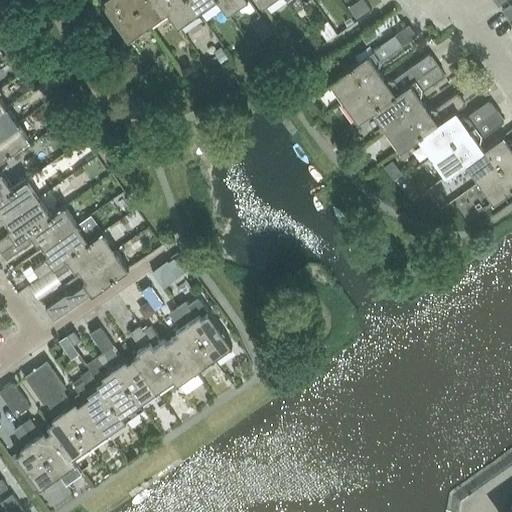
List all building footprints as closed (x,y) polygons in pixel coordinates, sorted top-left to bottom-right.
[(101,0),(128,38),(149,23),(132,0),(101,0)] [(161,0),(132,0),(149,23),(168,10),(161,0)] [(178,25),(198,10),(191,0),(161,0),(168,10),(178,25)] [(191,0),(198,10),(212,0),(191,0)] [(219,0),(228,11),(243,0),(219,0)] [(510,20),(511,18),(511,5),(510,2),(501,8),(510,20)] [(343,100),(383,71),(379,66),(380,61),(402,45),(394,33),(329,80),(343,100)] [(372,109),(437,62),(429,52),(392,78),(387,77),(383,71),(343,100),(358,120),(373,109),(372,109)] [(386,128),(425,100),(422,95),(422,89),(445,73),(437,62),(372,109),(373,109),(386,128)] [(458,108),(465,102),(457,91),(435,107),(429,106),(425,100),(386,128),(400,148),(418,136),(457,107),(458,108)] [(432,155),(497,109),(489,98),(466,114),(461,113),(458,108),(457,107),(418,136),(432,155)] [(7,104),(0,109),(0,133),(18,120),(7,104)] [(484,147),(484,146),(481,142),(482,136),(505,120),(497,109),(432,155),(446,175),(465,161),(484,147)] [(18,120),(0,133),(0,157),(30,136),(18,120)] [(479,180),(511,156),(511,138),(509,138),(504,132),(484,146),(484,147),(465,161),(479,180)] [(511,156),(479,180),(493,200),(511,186),(511,156)] [(0,196),(14,187),(13,186),(1,168),(0,168),(0,196)] [(5,220),(39,195),(26,177),(13,186),(14,187),(0,196),(0,214),(1,214),(5,220)] [(52,213),(51,212),(39,195),(5,220),(9,225),(7,227),(9,231),(0,236),(0,245),(2,249),(15,240),(29,230),(29,229),(52,213)] [(78,221),(64,202),(51,212),(52,213),(29,229),(29,230),(15,240),(2,249),(8,257),(34,239),(36,242),(39,240),(43,246),(78,221)] [(90,239),(90,238),(78,221),(43,246),(47,251),(44,253),(47,257),(34,266),(40,275),(52,267),(67,256),(90,239)] [(80,273),(116,248),(103,229),(90,238),(90,239),(67,256),(52,267),(57,274),(71,265),(73,268),(76,266),(80,273)] [(77,302),(129,266),(116,248),(80,273),(84,278),(81,280),(84,284),(71,293),(64,294),(45,308),(53,319),(77,302)] [(232,343),(208,309),(202,300),(195,299),(189,304),(186,300),(178,306),(213,357),(232,343)] [(196,369),(213,357),(178,306),(170,312),(179,325),(175,328),(177,331),(171,335),(196,369)] [(127,359),(125,356),(119,360),(117,357),(119,356),(112,346),(114,345),(99,325),(90,332),(104,351),(139,402),(157,389),(133,355),(127,359)] [(142,331),(143,330),(140,325),(131,332),(140,345),(137,348),(139,351),(133,355),(157,389),(174,377),(175,377),(142,331)] [(196,369),(171,335),(166,339),(164,336),(160,338),(151,325),(143,330),(142,331),(175,377),(174,377),(177,382),(196,369)] [(98,361),(90,366),(91,368),(99,379),(98,379),(122,414),(123,413),(126,418),(143,407),(139,402),(104,351),(96,357),(95,357),(98,361)] [(48,359),(36,368),(90,444),(108,431),(79,391),(69,397),(63,388),(67,385),(48,359)] [(73,456),(74,456),(90,444),(36,368),(25,376),(43,402),(46,399),(55,412),(51,415),(53,418),(48,422),(51,427),(52,427),(73,456)] [(85,379),(75,386),(79,391),(108,431),(125,419),(126,418),(123,413),(122,414),(98,379),(99,379),(91,368),(82,374),(85,379)] [(12,380),(0,388),(0,391),(16,414),(30,404),(12,380)] [(52,427),(51,427),(46,431),(43,428),(39,431),(30,418),(22,423),(58,474),(77,460),(74,456),(73,456),(52,427)] [(40,487),(58,474),(22,423),(14,429),(23,442),(20,445),(22,448),(16,452),(40,487)] [(63,483),(42,495),(52,511),(73,499),(63,483)] [(9,505),(16,500),(12,494),(0,500),(0,502),(4,509),(9,505)] [(9,505),(8,506),(12,511),(24,511),(16,500),(9,505)]
